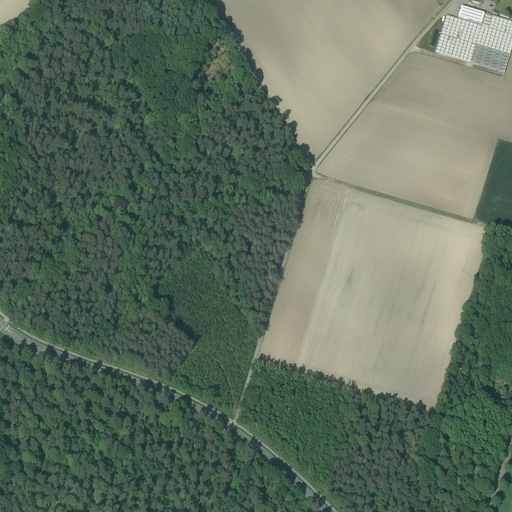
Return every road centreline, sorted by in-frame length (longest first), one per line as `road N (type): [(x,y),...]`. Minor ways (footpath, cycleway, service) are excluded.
road 1 (unclassified): [(232,429),(310,173),(456,0)]
road 2 (track): [(7,319),(249,74),(203,0)]
road 3 (track): [(249,74),(310,173),(511,235)]
road 4 (primary): [(0,323),(45,351),(144,384),(232,429)]
road 5 (primary): [(232,429),(325,511)]
